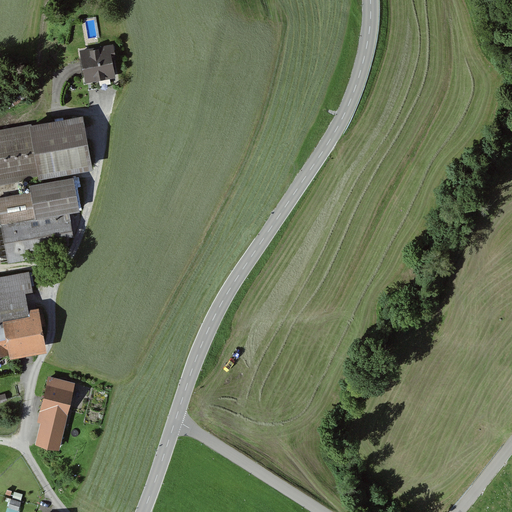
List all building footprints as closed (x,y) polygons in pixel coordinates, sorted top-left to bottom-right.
[(111,48),(82,53),(87,84),(116,80),(111,48)] [(84,119),(0,132),(0,182),(92,167),(84,119)] [(31,193),(0,198),(0,223),(3,242),(73,230),(70,212),(79,211),(73,177),(30,185),(31,193)] [(32,271),(0,277),(0,335),(8,334),(11,352),(12,355),(47,349),(39,306),(29,308),(25,292),(36,290),(32,271)] [(0,335),(0,354),(11,352),(8,334),(0,335)] [(48,371),(28,441),(55,449),(75,379),(48,371)] [(19,511),(26,494),(15,491),(7,511),(19,511)]
